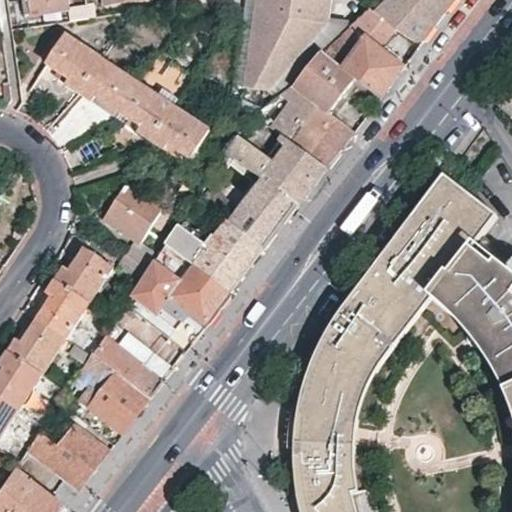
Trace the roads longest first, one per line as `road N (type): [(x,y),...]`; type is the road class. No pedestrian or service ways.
road 1 (secondary): [(447,90),(192,418)]
road 2 (residential): [(0,304),(51,232),(55,212),(47,163),(0,126)]
